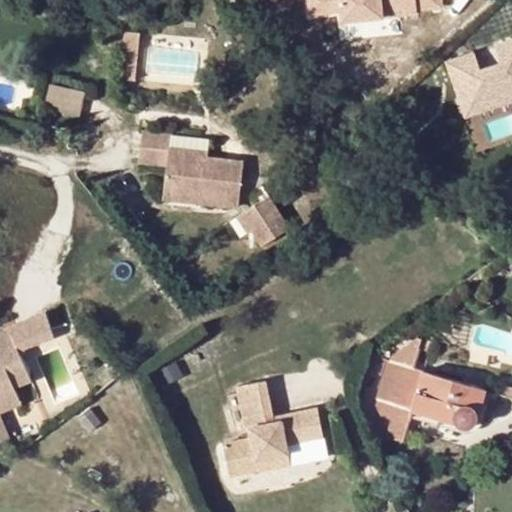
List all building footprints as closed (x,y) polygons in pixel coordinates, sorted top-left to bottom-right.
[(455,4),(453,0),(319,0),(325,24),(355,18),(357,28),(431,13),(430,9),(455,4)] [(138,74),(138,29),(126,29),(126,74),(138,74)] [(475,50),(452,58),(469,109),(511,94),(511,36),(496,43),(502,60),(481,67),(475,50)] [(15,58),(11,66),(29,73),(32,64),(15,58)] [(82,111),(87,88),(51,80),(47,104),(82,111)] [(244,160),(210,156),(202,155),(202,150),(172,146),(173,133),(144,129),(140,160),(168,163),(165,189),(202,192),(202,201),(240,206),(244,160)] [(202,192),(165,189),(164,197),(202,201),(202,192)] [(289,225),(268,193),(242,210),(253,227),(263,242),(289,225)] [(253,227),(242,210),(238,213),(249,230),(253,227)] [(49,315),(10,331),(22,357),(62,340),(49,315)] [(0,335),(0,365),(22,357),(10,331),(0,335)] [(0,393),(13,389),(32,380),(22,357),(0,365),(0,393)] [(489,390),(391,363),(380,401),(458,424),(464,428),(471,428),(478,426),(483,418),(483,409),(489,390)] [(276,418),(268,381),(240,386),(248,428),(252,427),(254,438),(226,444),(233,477),(262,471),(260,460),(291,453),(290,444),(308,440),(307,434),(325,430),(321,408),(276,418)] [(511,386),(503,384),(501,394),(511,396),(511,386)] [(0,393),(0,446),(10,442),(0,414),(21,406),(13,389),(0,393)] [(325,430),(307,434),(308,440),(327,436),(325,430)] [(291,453),(260,460),(262,471),(294,464),(291,453)]
